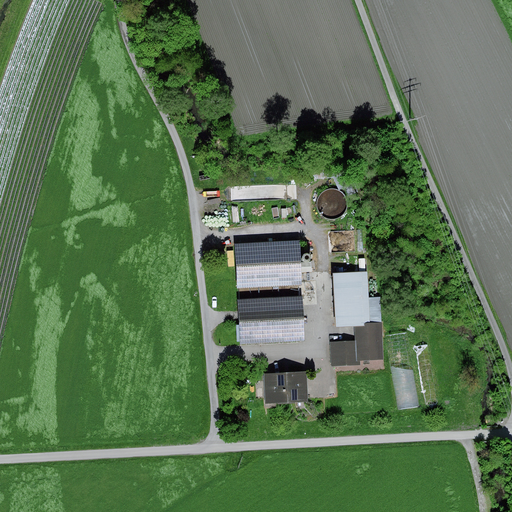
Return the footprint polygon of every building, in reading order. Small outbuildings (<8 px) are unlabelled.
[(279,196),(297,198),(299,186),(280,184),(279,196)] [(291,241),(226,245),(228,285),(294,281),(291,241)] [(361,273),(323,274),(326,328),(363,326),(361,273)] [(295,297),(230,300),(231,340),(297,337),(295,297)] [(420,405),(408,330),(388,333),(399,408),(420,405)] [(355,341),(326,342),(328,368),(356,366),(355,341)] [(417,344),(428,404),(440,401),(428,342),(417,344)] [(300,373),(258,374),(259,405),(302,404),(300,373)]
